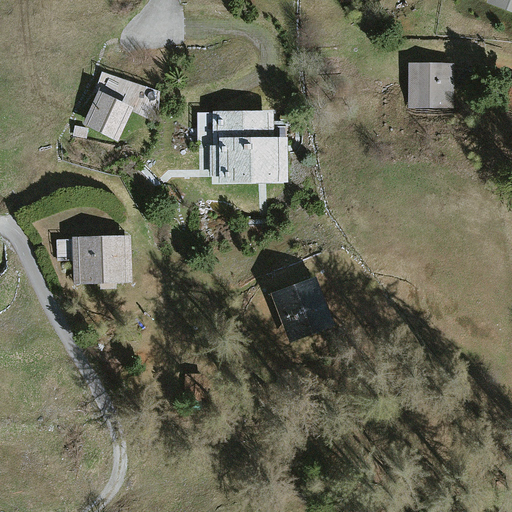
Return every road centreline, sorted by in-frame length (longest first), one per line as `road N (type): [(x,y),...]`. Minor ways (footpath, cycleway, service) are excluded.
road 1 (residential): [(87,511),(114,489),(117,438),(103,399),(16,253),(0,240)]
road 2 (track): [(206,103),(253,86),(275,64),(274,34),(254,20),(165,22)]
